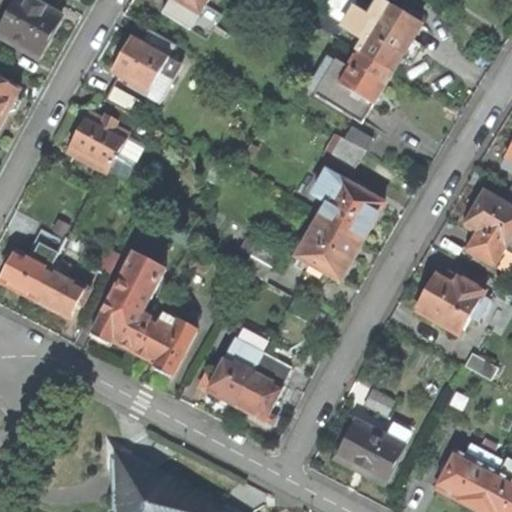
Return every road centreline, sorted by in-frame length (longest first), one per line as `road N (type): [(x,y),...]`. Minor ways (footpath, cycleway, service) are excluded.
road 1 (residential): [(511,72),(283,476)]
road 2 (residential): [(283,476),(53,357)]
road 3 (residential): [(115,0),(0,207)]
road 4 (residential): [(53,357),(0,480)]
